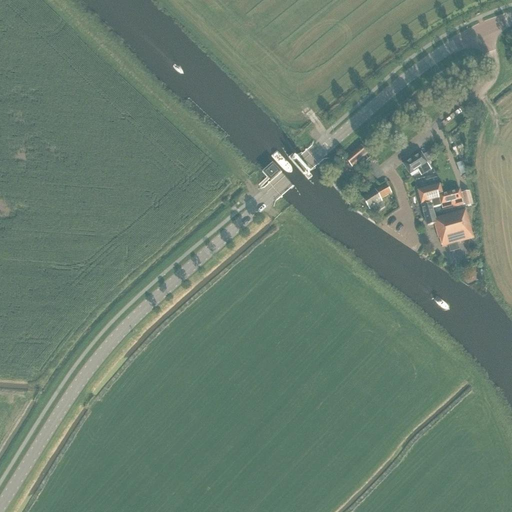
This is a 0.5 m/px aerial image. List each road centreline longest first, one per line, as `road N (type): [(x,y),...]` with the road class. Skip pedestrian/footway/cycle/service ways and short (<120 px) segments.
road 1 (tertiary): [(0,508),(64,404),(122,330),(389,92),(482,31)]
road 2 (residential): [(413,234),(386,167),(492,77),(482,31)]
road 3 (track): [(331,142),(307,111),(316,61),(279,23),(173,0)]
